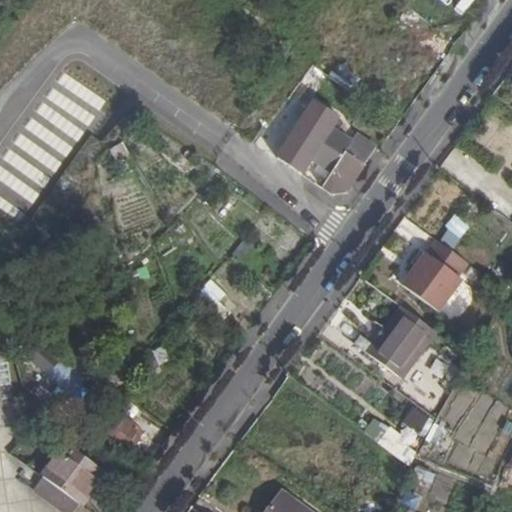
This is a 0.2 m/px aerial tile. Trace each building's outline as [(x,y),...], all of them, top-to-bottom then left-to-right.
[(340,115),(354,94),(315,68),(301,88),(340,115)] [(469,145),(481,153),(505,118),(493,110),(469,145)] [(312,161),(332,173),(354,142),(333,128),(312,161)] [(347,195),(379,150),(357,137),(354,142),(332,173),(320,191),(329,198),(347,195)] [(438,242),(455,249),(467,223),(449,215),(438,242)] [(404,280),(440,308),(463,278),(424,245),(413,260),(416,264),(404,280)] [(400,377),(435,331),(402,306),(368,353),(400,377)] [(418,436),(430,419),(411,406),(399,423),(418,436)] [(124,452),(131,441),(140,428),(111,408),(94,431),(124,452)] [(396,447),(401,432),(370,420),(362,442),(410,460),(413,453),(396,447)] [(437,448),(446,433),(434,425),(424,440),(437,448)] [(140,428),(131,441),(136,445),(145,432),(140,428)] [(43,477),(80,504),(82,505),(103,474),(63,446),(41,476),(43,477)] [(73,511),(80,504),(43,477),(33,492),(63,511),(73,511)] [(303,511),(280,494),(266,511),(303,511)] [(200,511),(221,511),(207,502),(200,511)]
